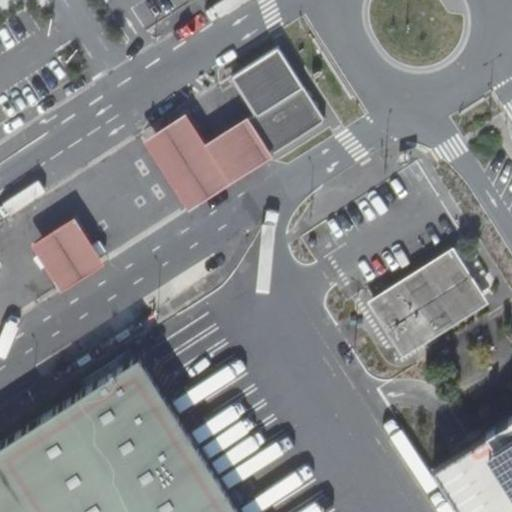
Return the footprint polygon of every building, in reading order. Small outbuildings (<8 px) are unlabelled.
[(247,119),(269,153),(322,119),(276,46),(275,46),(230,75),(229,76),(254,115),(247,119)] [(184,112),(140,140),(184,208),(269,154),(269,153),(247,119),(245,115),(203,142),(184,112)] [(71,214),(29,240),(58,287),(101,260),(71,214)] [(448,248),(364,300),(398,354),(482,302),(448,248)] [(242,511),(140,352),(0,442),(0,511),(242,511)] [(511,511),(511,434),(442,478),(463,511),(511,511)]
